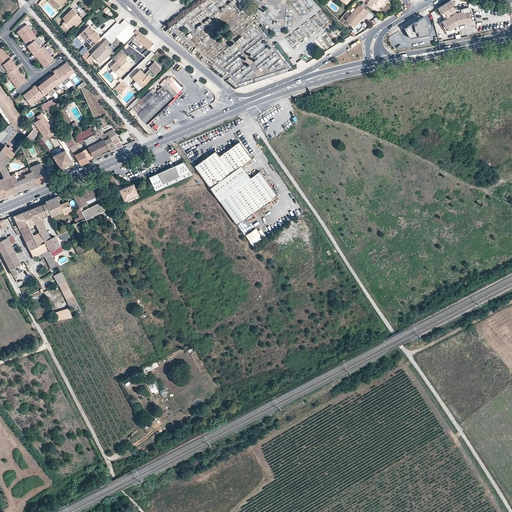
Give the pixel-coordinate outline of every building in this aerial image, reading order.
[(49,0),(49,1),(57,10),(67,0),(49,0)] [(362,0),(364,1),(377,10),(380,6),(379,5),(382,0),(362,0)] [(450,30),(458,25),(471,22),(469,9),(462,10),(455,9),(452,5),(454,4),(451,0),(443,5),(439,8),(443,13),(445,12),(447,16),(448,15),(452,13),(454,15),(450,17),(447,18),(442,22),(445,27),(448,26),(450,30)] [(354,26),(362,18),(363,19),(369,12),(360,5),(346,19),(354,26)] [(446,16),(447,16),(445,12),(443,13),(439,8),(438,8),(444,18),(446,16)] [(75,12),(72,9),(62,18),(65,21),(62,23),(68,29),(71,26),(71,27),(79,18),(75,14),(76,13),(75,12)] [(310,20),(314,25),(319,22),(314,16),(310,20)] [(424,17),(408,26),(410,35),(409,36),(410,39),(431,34),(428,23),(424,17)] [(199,31),(213,22),(211,19),(197,28),(199,31)] [(446,31),(450,30),(448,26),(445,27),(442,22),(441,23),(446,31)] [(25,42),(27,46),(37,38),(26,25),(17,32),(21,37),(22,37),(24,39),(24,40),(25,42)] [(92,46),(101,37),(99,35),(94,31),(93,32),(90,29),(91,27),(88,25),(82,32),(91,41),(89,43),(92,46)] [(86,46),(89,43),(91,41),(82,32),(77,36),(86,46)] [(146,38),(140,33),(132,42),(138,47),(141,43),(148,49),(153,44),(146,38)] [(33,54),(42,48),(40,44),(43,42),(39,37),(37,38),(27,46),(29,49),(30,49),(31,50),(31,51),(33,54)] [(105,46),(107,44),(110,42),(108,40),(106,39),(90,55),(87,51),(82,56),(89,64),(95,58),(100,63),(111,52),(105,46)] [(113,50),(107,44),(105,46),(111,52),(113,50)] [(0,65),(0,66),(10,59),(8,55),(7,56),(6,54),(4,54),(3,52),(3,50),(0,46),(0,65)] [(42,48),(33,54),(36,57),(38,59),(39,59),(41,61),(41,63),(44,68),(53,60),(43,47),(42,48)] [(112,58),(115,62),(124,53),(121,50),(112,58)] [(124,53),(115,62),(110,67),(119,77),(131,65),(125,58),(127,56),(124,53)] [(274,53),(259,65),(263,70),(278,58),(274,53)] [(12,61),(10,59),(0,66),(0,69),(2,73),(6,70),(8,73),(16,67),(14,64),(13,64),(12,62),(12,61)] [(55,74),(61,83),(66,89),(68,88),(65,84),(70,81),(67,77),(74,72),(67,63),(63,67),(62,68),(60,70),(59,69),(57,71),(57,70),(53,73),(55,74)] [(145,75),(141,70),(133,78),(142,88),(152,78),(153,79),(156,76),(155,75),(161,69),(155,63),(149,69),(150,70),(148,71),(147,72),(148,73),(145,75)] [(19,71),(16,67),(8,73),(7,74),(17,88),(26,81),(23,76),(21,76),(20,74),(20,73),(19,71)] [(58,85),(61,83),(55,74),(52,77),(50,78),(48,76),(45,79),(55,92),(60,88),(58,85)] [(148,135),(154,132),(147,124),(146,123),(173,97),(183,87),(172,75),(171,77),(170,75),(167,78),(167,77),(163,81),(166,83),(158,91),(160,92),(157,95),(156,93),(154,95),(150,92),(129,112),(148,135)] [(38,87),(44,95),(47,93),(49,96),(55,92),(45,79),(41,82),(43,83),(41,85),(39,86),(38,87)] [(119,93),(127,86),(122,80),(114,88),(119,93)] [(0,104),(2,107),(12,98),(11,95),(7,97),(0,86),(0,104)] [(44,95),(38,87),(36,86),(33,88),(33,89),(32,90),(31,92),(29,93),(28,93),(23,96),(30,105),(44,95)] [(173,97),(146,123),(147,124),(174,98),(173,97)] [(11,121),(20,115),(13,105),(16,103),(15,102),(12,98),(2,107),(11,121)] [(55,99),(41,106),(43,110),(57,104),(55,99)] [(21,117),(20,115),(11,121),(13,123),(21,117)] [(46,139),(53,135),(50,131),(53,129),(45,116),(40,119),(34,123),(46,139)] [(77,143),(83,140),(94,133),(91,126),(75,135),(77,143)] [(38,134),(34,128),(25,139),(28,142),(30,140),(32,141),(38,134)] [(105,143),(108,148),(115,145),(117,148),(122,146),(113,129),(101,135),(102,137),(105,143)] [(94,133),(83,140),(88,148),(92,156),(108,148),(105,143),(102,137),(101,135),(99,131),(94,133)] [(67,144),(74,155),(79,152),(68,134),(63,138),(67,144)] [(219,158),(215,153),(194,169),(215,197),(236,226),(277,196),(259,172),(250,179),(240,167),(251,159),(239,143),(219,158)] [(0,169),(12,193),(17,191),(5,165),(16,151),(6,144),(0,151),(0,169)] [(94,158),(92,156),(88,148),(82,151),(89,161),(94,158)] [(73,162),(65,150),(52,156),(61,168),(73,162)] [(89,161),(82,151),(79,152),(74,155),(80,163),(81,164),(89,161)] [(156,166),(152,158),(141,163),(145,171),(156,166)] [(192,175),(183,162),(148,177),(154,191),(192,175)] [(30,167),(36,183),(43,180),(48,178),(40,163),(30,167)] [(36,183),(30,167),(29,166),(26,168),(28,173),(24,174),(25,177),(17,181),(13,173),(10,175),(17,191),(31,185),(36,183)] [(10,194),(12,193),(4,177),(0,179),(0,180),(8,195),(10,194)] [(138,194),(133,184),(119,189),(124,200),(138,194)] [(91,188),(73,196),(78,206),(95,198),(91,188)] [(46,202),(50,214),(51,216),(63,211),(64,213),(71,210),(68,201),(60,204),(57,196),(51,199),(45,201),(46,202)] [(99,199),(80,210),(82,212),(82,213),(85,218),(103,208),(99,199)] [(41,217),(50,214),(46,202),(37,206),(41,217)] [(41,217),(37,206),(29,210),(35,223),(39,231),(45,228),(40,218),(41,217)] [(82,213),(82,212),(80,210),(79,208),(71,212),(76,222),(85,218),(82,213)] [(35,223),(29,210),(14,216),(18,226),(27,222),(29,226),(35,223)] [(85,218),(76,222),(74,224),(80,237),(84,236),(81,231),(90,227),(87,221),(85,218)] [(18,226),(22,234),(30,250),(38,245),(36,241),(33,235),(29,226),(27,222),(18,226)] [(57,231),(59,236),(66,232),(68,231),(66,227),(57,231)] [(0,229),(0,249),(0,250),(3,256),(14,250),(3,229),(2,228),(0,229)] [(40,232),(43,238),(49,249),(50,252),(60,246),(55,236),(54,236),(53,237),(52,237),(51,238),(45,228),(39,231),(40,232)] [(246,236),(253,248),(264,241),(257,229),(246,236)] [(40,232),(33,235),(36,241),(43,238),(40,232)] [(43,238),(36,241),(38,245),(30,250),(33,257),(37,255),(49,249),(43,238)] [(52,256),(50,252),(49,249),(37,255),(39,259),(44,256),(46,259),(52,256)] [(10,270),(21,264),(21,263),(14,250),(3,256),(10,270)] [(52,256),(46,259),(51,268),(57,265),(52,256)] [(14,276),(16,274),(24,270),(21,264),(10,270),(14,276)] [(66,299),(73,295),(66,280),(58,284),(66,299)] [(69,309),(53,312),(57,320),(70,317),(69,309)] [(153,393),(158,390),(155,383),(150,385),(153,393)]
